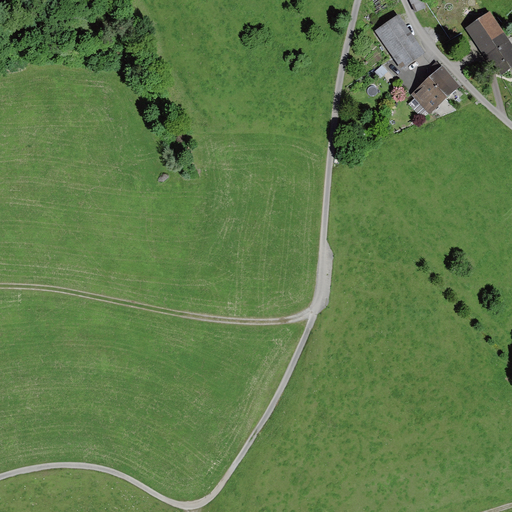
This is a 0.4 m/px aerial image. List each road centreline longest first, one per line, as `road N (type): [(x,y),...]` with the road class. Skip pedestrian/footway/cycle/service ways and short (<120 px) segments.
road 1 (track): [(359,0),(333,131),(319,303),(283,387),(226,477),(197,506)]
road 2 (track): [(0,287),(221,322),(280,323),(319,303)]
road 3 (track): [(0,484),(53,468),(118,476),(197,506)]
